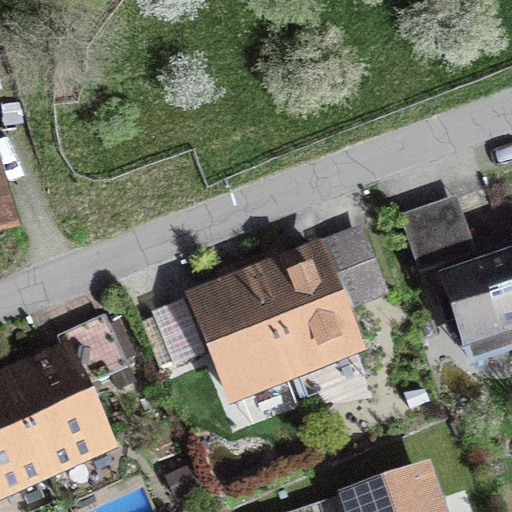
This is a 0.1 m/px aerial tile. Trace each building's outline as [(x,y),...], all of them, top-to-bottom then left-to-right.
[(0,227),(11,224),(0,190),(0,227)] [(453,199),(401,216),(420,273),(472,256),(453,199)] [(255,273),(297,381),(361,356),(345,314),(384,299),(358,233),(255,273)] [(511,347),(511,254),(443,277),(469,361),(511,347)] [(297,381),(255,273),(189,299),(233,407),(297,381)] [(8,378),(51,477),(111,451),(68,352),(8,378)] [(0,499),(51,477),(8,378),(0,381),(0,499)] [(438,511),(424,471),(333,503),(335,511),(438,511)]
